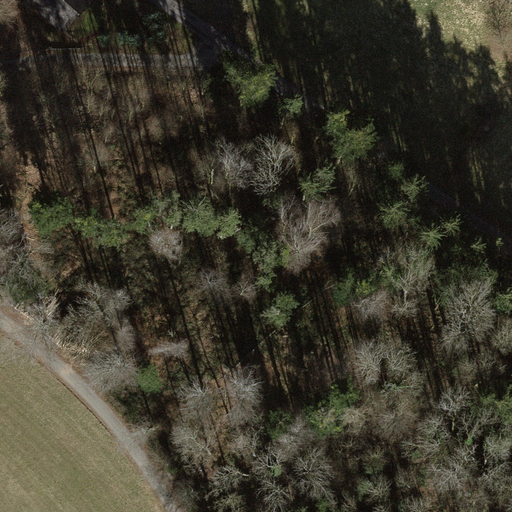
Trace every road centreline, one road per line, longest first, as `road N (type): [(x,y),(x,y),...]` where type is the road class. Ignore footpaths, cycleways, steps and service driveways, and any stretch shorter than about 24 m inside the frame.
road 1 (track): [(172,511),(44,341),(0,311)]
road 2 (track): [(0,68),(51,58),(209,55),(227,35)]
